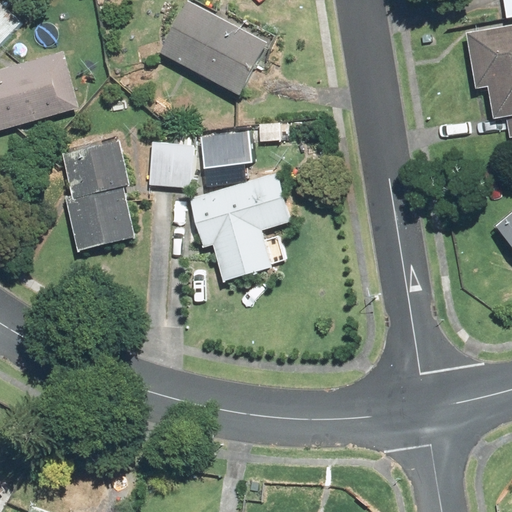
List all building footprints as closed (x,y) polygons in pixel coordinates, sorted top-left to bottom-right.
[(14,0),(0,0),(0,56),(1,58),(36,19),(14,0)] [(201,0),(194,0),(167,56),(261,101),(289,42),(201,0)] [(511,29),(475,36),(484,89),(501,86),(510,139),(511,138),(511,29)] [(70,53),(0,70),(0,129),(84,108),(70,53)] [(136,138),(75,150),(84,193),(76,195),(87,246),(143,235),(133,187),(145,185),(136,138)] [(155,139),(152,184),(199,187),(202,142),(155,139)] [(291,167),(200,195),(228,284),(286,266),(272,222),(305,211),(291,167)] [(0,499),(18,487),(0,462),(0,499)] [(65,511),(36,503),(32,511),(65,511)]
